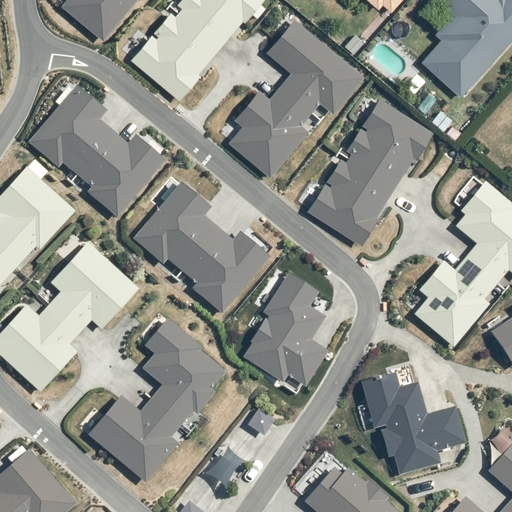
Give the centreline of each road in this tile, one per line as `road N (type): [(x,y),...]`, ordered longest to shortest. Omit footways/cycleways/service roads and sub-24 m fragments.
road 1 (residential): [(248,511),(354,348),(370,302),(360,283),(103,68),(31,54)]
road 2 (residential): [(0,391),(133,511)]
